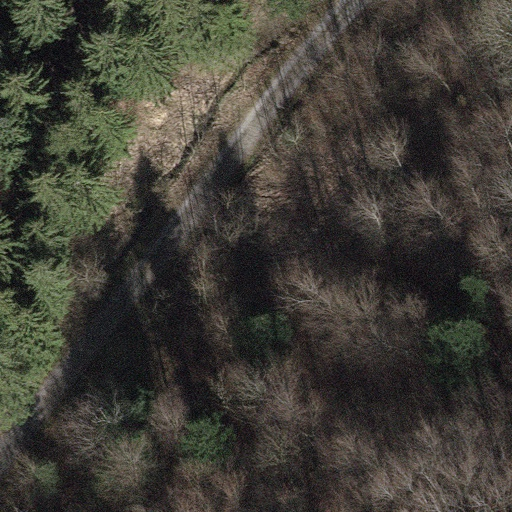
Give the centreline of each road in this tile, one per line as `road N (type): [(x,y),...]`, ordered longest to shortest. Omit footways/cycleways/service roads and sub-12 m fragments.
road 1 (track): [(336,0),(0,463)]
road 2 (track): [(0,260),(99,0)]
